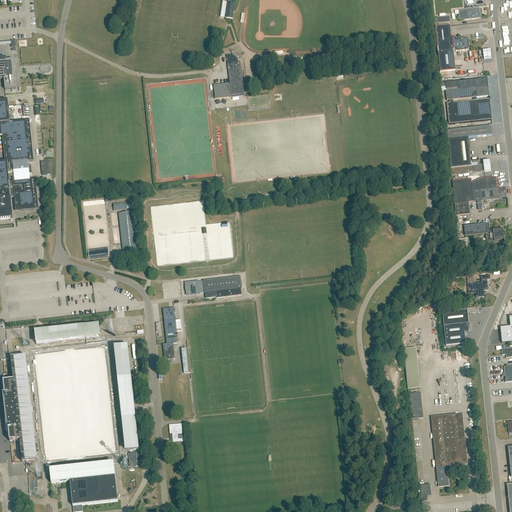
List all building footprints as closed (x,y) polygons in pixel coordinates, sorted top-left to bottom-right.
[(227,3),(226,7),(225,18),(231,19),(232,20),(233,20),(235,4),(227,3)] [(459,21),(481,18),(479,8),(458,11),(459,21)] [(454,39),(452,39),(450,26),(435,28),(440,72),(455,70),(453,51),(456,50),(456,52),(467,51),(469,49),(468,41),(466,40),(456,41),(456,40),(454,39)] [(490,49),(482,50),(483,60),(491,59),(490,49)] [(234,56),(227,57),(228,60),(231,84),(232,94),(232,95),(243,93),(240,63),(237,64),(237,60),(234,56)] [(10,61),(9,61),(6,61),(0,61),(0,79),(4,79),(5,84),(5,90),(6,90),(16,89),(15,78),(13,60),(10,61)] [(470,101),(477,101),(476,98),(489,97),(487,79),(445,83),(446,90),(459,88),(459,90),(446,91),(447,104),(470,102),(470,101)] [(220,86),(215,87),(216,99),(228,97),(228,94),(232,94),(231,84),(220,85),(220,86)] [(472,118),(491,116),(489,100),(477,101),(470,101),(470,102),(472,118)] [(39,209),(37,209),(34,180),(36,180),(36,179),(30,180),(29,175),(32,174),(31,166),(29,167),(28,162),(34,161),(34,160),(32,161),(28,121),(30,120),(10,122),(8,101),(0,101),(0,136),(4,136),(6,162),(0,162),(0,220),(13,219),(11,199),(14,198),(15,212),(39,209)] [(491,120),(491,116),(472,118),(470,102),(447,104),(449,125),(491,120)] [(491,127),(447,132),(448,140),(451,175),(472,173),(483,172),(484,172),(486,172),(491,171),(489,161),(485,161),(483,161),(483,165),(476,166),(476,163),(471,164),(468,139),(492,136),(491,127)] [(42,176),(51,175),(50,163),(41,164),(42,176)] [(471,179),(452,181),(453,193),(497,188),(496,178),(480,179),(480,180),(471,184),(471,180),(471,179)] [(454,204),(468,203),(477,202),(477,203),(481,203),(480,201),(498,199),(497,188),(453,193),(454,204)] [(468,203),(454,204),(456,216),(470,215),(468,203)] [(123,254),(138,252),(134,212),(119,214),(123,254)] [(485,234),(489,231),(488,224),(464,226),(465,236),(485,234)] [(489,231),(485,234),(486,242),(504,240),(503,230),(489,231)] [(458,240),(459,250),(470,249),(469,239),(458,240)] [(96,259),(109,257),(108,251),(95,252),(88,253),(89,260),(96,259)] [(488,289),(487,280),(490,280),(489,276),(480,277),(481,280),(481,283),(474,284),(473,278),(467,278),(467,284),(468,292),(478,291),(479,298),(484,297),(483,289),(488,289)] [(242,296),(240,277),(204,281),(204,282),(205,281),(205,283),(200,284),(200,282),(186,284),(186,285),(186,291),(187,291),(187,295),(189,295),(205,293),(206,299),(216,298),(217,299),(242,296)] [(442,313),(444,327),(446,347),(466,345),(464,333),(468,333),(468,331),(469,330),(469,328),(469,327),(469,325),(469,324),(467,314),(479,313),(479,307),(464,309),(464,311),(442,313)] [(174,308),(163,310),(167,345),(163,345),(165,361),(175,360),(173,344),(178,344),(174,308)] [(511,317),(509,317),(510,327),(500,328),(502,344),(511,342),(511,317)] [(99,325),(34,332),(36,347),(101,340),(99,325)] [(140,453),(128,348),(114,349),(124,433),(124,434),(125,454),(140,453)] [(409,389),(422,388),(419,348),(406,349),(409,389)] [(511,348),(501,350),(502,356),(507,355),(507,358),(511,357),(511,348)] [(26,358),(10,360),(18,434),(22,465),(37,464),(26,358)] [(420,393),(409,395),(412,420),(423,419),(420,393)] [(439,488),(451,487),(449,467),(468,465),(464,414),(433,417),(439,488)] [(183,442),(181,424),(169,425),(170,434),(172,434),(173,443),(183,442)] [(67,469),(66,469),(67,480),(67,482),(70,482),(73,507),(73,511),(82,511),(82,506),(89,505),(118,502),(118,497),(114,466),(74,471),(74,468),(68,469),(67,469)] [(54,470),(50,471),(50,475),(51,481),(51,482),(51,483),(51,484),(57,483),(58,483),(67,482),(67,480),(66,469),(55,470),(54,470)] [(421,498),(421,502),(427,502),(426,497),(431,496),(430,485),(425,486),(420,486),(419,486),(420,498),(421,498)]
